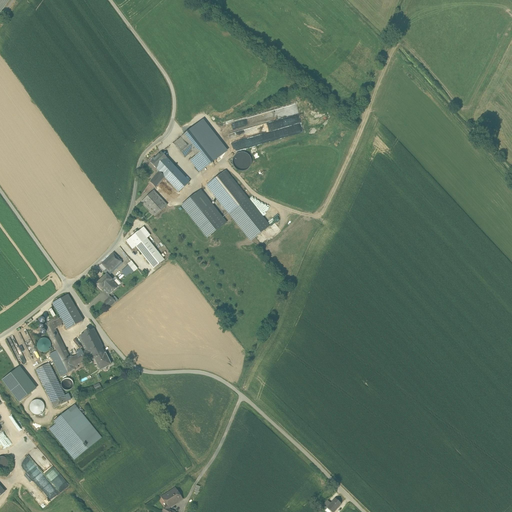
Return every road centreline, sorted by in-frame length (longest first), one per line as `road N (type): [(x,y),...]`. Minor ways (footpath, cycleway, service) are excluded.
road 1 (unclassified): [(110,0),(167,78),(173,113),(139,160),(116,239),(68,286)]
road 2 (unclassified): [(241,395),(205,371),(135,367),(68,286)]
road 3 (unclassified): [(366,511),(241,395)]
road 4 (track): [(163,134),(197,177),(224,165),(278,206)]
